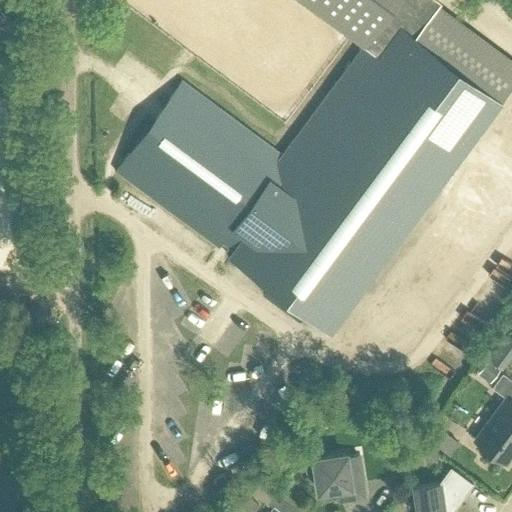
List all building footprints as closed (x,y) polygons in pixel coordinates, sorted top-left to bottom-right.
[(122,160),(116,169),(269,283),(268,284),(263,290),(299,317),(304,311),(305,310),(329,328),(421,205),(433,189),(467,143),(475,132),(511,82),(511,61),(428,0),(294,0),(353,44),(357,39),(363,44),(281,154),(276,150),(212,102),(182,80),(175,90),(174,91),(171,95),(163,106),(156,115),(122,160)] [(511,135),(495,123),(488,133),(508,146),(511,140),(511,135)] [(442,189),(434,197),(452,213),(460,205),(442,189)] [(477,372),(490,381),(499,369),(487,359),(477,372)] [(506,461),(511,452),(511,378),(502,371),(491,385),(505,396),(474,438),(506,461)] [(424,453),(434,461),(441,453),(430,445),(424,453)] [(346,454),(346,452),(314,457),(315,461),(311,461),(308,464),(307,467),(307,471),(310,474),(313,475),(317,474),(319,489),(347,485),(349,497),(365,494),(358,453),(346,454)] [(413,467),(404,461),(404,460),(397,469),(407,476),(413,467)] [(441,480),(414,484),(418,511),(416,511),(451,511),(473,483),(450,467),(441,480)] [(300,511),(303,509),(281,493),(261,478),(251,490),(272,506),(267,511),(300,511)] [(249,495),(237,511),(236,511),(248,511),(257,500),(249,495)]
